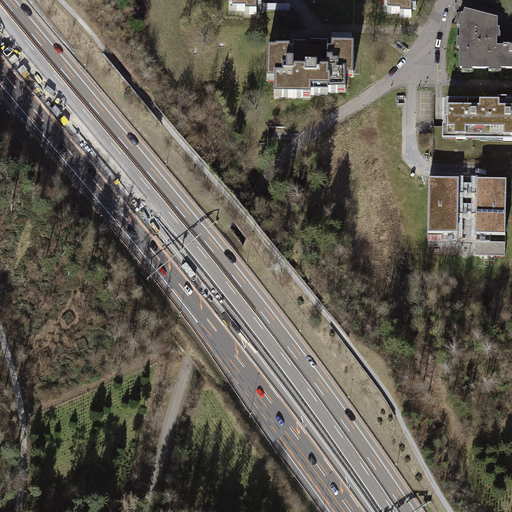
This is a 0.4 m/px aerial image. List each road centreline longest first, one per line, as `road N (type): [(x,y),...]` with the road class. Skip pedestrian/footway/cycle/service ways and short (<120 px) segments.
road 1 (motorway): [(399,511),(266,325),(0,2)]
road 2 (track): [(450,511),(381,386),(61,0)]
road 3 (unclassified): [(407,69),(295,144),(253,193),(176,399),(148,511)]
road 4 (motorway): [(0,61),(333,479)]
road 5 (track): [(0,326),(22,419),(19,511)]
